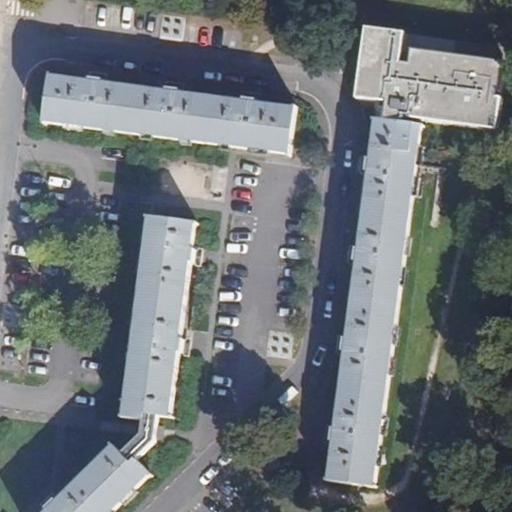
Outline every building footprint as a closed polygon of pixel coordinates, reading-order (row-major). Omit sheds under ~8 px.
[(364,40),(363,47),(371,48),(372,41),(364,40)] [(363,47),(357,90),(365,91),(365,99),(394,103),(394,108),(386,107),(384,120),(374,119),(370,159),(365,158),(364,170),(368,171),(358,248),(354,248),(352,260),(358,262),(348,339),(344,338),(342,351),(347,352),(337,428),(333,428),(331,441),(336,441),(330,481),(375,487),(420,124),(482,132),(490,76),(418,66),(420,54),(412,53),(413,46),(372,41),(371,48),(363,47)] [(51,77),(47,122),(291,152),(297,108),(259,103),(259,99),(247,97),(247,101),(181,94),(181,90),(172,88),(172,93),(105,84),(105,80),(92,79),(92,83),(51,77)] [(357,90),(356,98),(365,99),(365,91),(357,90)] [(54,509),(50,511),(115,511),(152,476),(139,463),(158,444),(161,419),(170,419),(179,354),(183,354),(184,342),(181,341),(190,265),(195,265),(196,252),(192,251),(196,225),(148,218),(126,414),(144,417),(143,435),(142,441),(130,453),(120,443),(60,503),(54,509)]
